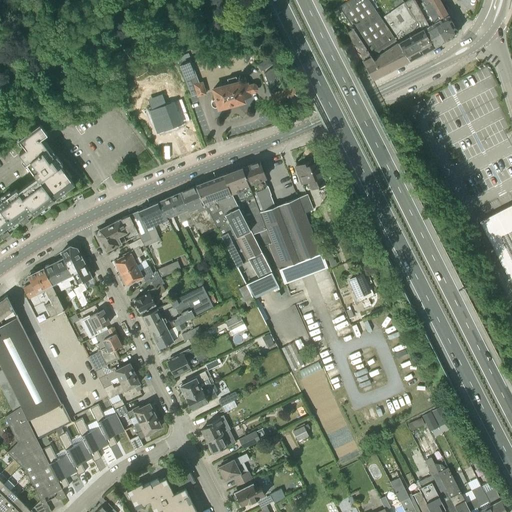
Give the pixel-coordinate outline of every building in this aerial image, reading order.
[(409,60),(398,43),(368,0),(348,0),(345,3),(342,0),(338,0),(334,3),(337,8),(339,7),(353,28),(348,32),(353,44),(354,44),(356,44),(360,53),(359,54),(373,79),(409,60)] [(415,0),(409,0),(404,3),(416,22),(418,21),(434,47),(444,41),(423,2),(418,4),(415,0)] [(421,0),(423,2),(444,41),(455,35),(456,35),(457,30),(439,0),(421,0)] [(414,34),(398,43),(409,60),(415,57),(434,47),(418,21),(416,22),(404,3),(383,16),(396,36),(410,28),(414,34)] [(196,94),(197,96),(206,94),(203,82),(199,83),(185,47),(174,52),(191,96),(196,94)] [(281,66),(278,67),(275,67),(271,68),(268,70),(265,73),(276,106),(295,99),(284,67),(281,66)] [(211,103),(212,106),(215,107),(218,106),(219,108),(244,101),(243,98),(251,96),(250,93),(256,91),(257,89),(256,85),(254,84),(248,86),(247,83),(239,85),(238,82),(236,76),(227,78),(229,84),(214,88),(216,99),(213,100),(211,103)] [(163,97),(155,96),(152,110),(149,111),(157,132),(180,123),(172,102),(165,105),(163,97)] [(38,179),(20,193),(31,210),(34,214),(75,184),(61,165),(63,163),(60,159),(62,158),(59,154),(57,155),(54,157),(47,147),(44,143),(41,138),(47,133),(40,123),(19,138),(26,148),(19,153),(23,158),(38,179)] [(266,177),(260,161),(243,167),(260,211),(260,212),(275,206),(264,178),(266,177)] [(318,185),(319,189),(326,187),(316,161),(310,164),(309,161),(296,166),(302,183),(309,180),(312,188),(318,185)] [(243,167),(223,174),(231,193),(232,193),(252,233),(266,228),(260,212),(260,211),(250,186),(243,167)] [(223,174),(197,184),(217,229),(218,228),(224,240),(237,267),(249,260),(257,274),(259,278),(246,284),(252,297),(262,292),(278,285),(270,269),(252,233),(232,193),(231,193),(223,174)] [(211,232),(217,229),(197,185),(180,192),(188,211),(194,224),(196,229),(199,228),(202,235),(211,232)] [(17,189),(0,200),(0,235),(4,233),(3,231),(18,220),(19,222),(23,219),(22,217),(31,210),(20,193),(17,189)] [(189,226),(194,224),(188,211),(180,192),(169,196),(177,213),(182,223),(186,221),(189,226)] [(313,209),(311,203),(307,194),(298,197),(304,213),(313,209)] [(172,215),(177,213),(169,196),(160,201),(170,224),(174,233),(179,231),(172,215)] [(313,272),(327,267),(322,251),(319,252),(304,213),(298,197),(275,206),(260,212),(266,228),(271,242),(269,243),(279,268),(307,257),(313,272)] [(164,227),(170,224),(160,201),(149,205),(157,223),(161,222),(164,227)] [(147,228),(157,223),(149,205),(139,210),(147,228)] [(146,228),(147,228),(139,210),(129,214),(129,215),(136,229),(138,233),(140,238),(143,245),(144,245),(143,242),(151,238),(146,228)] [(511,283),(511,212),(500,219),(496,212),(480,221),(504,267),(511,283)] [(136,229),(129,215),(121,219),(120,218),(99,229),(97,235),(100,240),(109,235),(111,238),(117,235),(118,236),(124,233),(125,235),(128,234),(133,232),(134,235),(138,233),(136,229)] [(137,240),(140,238),(138,233),(134,235),(133,232),(128,234),(125,235),(124,233),(118,236),(117,235),(111,238),(109,235),(100,240),(105,251),(135,236),(137,240)] [(139,247),(143,245),(140,238),(137,240),(129,244),(132,250),(123,255),(124,256),(115,261),(121,272),(137,264),(137,265),(142,262),(139,255),(142,253),(139,247)] [(63,258),(67,265),(82,257),(77,248),(70,246),(61,252),(64,257),(63,258)] [(58,260),(53,263),(66,288),(71,285),(68,279),(65,280),(63,278),(72,274),(67,265),(63,258),(62,257),(59,259),(58,260)] [(87,267),(82,257),(67,265),(72,274),(87,267)] [(45,267),(43,268),(51,284),(60,280),(61,282),(58,284),(61,290),(66,288),(53,263),(49,265),(48,264),(45,266),(45,267)] [(140,271),(137,265),(137,264),(121,272),(127,284),(136,279),(137,281),(144,278),(147,284),(152,281),(160,277),(157,271),(152,273),(149,267),(140,271)] [(168,274),(165,266),(158,268),(161,276),(168,274)] [(92,277),(87,267),(72,274),(77,284),(78,284),(79,286),(73,289),(82,307),(88,303),(82,292),(88,289),(84,281),(92,277)] [(45,305),(51,316),(64,309),(51,284),(43,268),(36,271),(35,271),(33,270),(30,272),(29,274),(30,274),(29,275),(32,283),(24,287),(29,298),(38,293),(37,291),(44,287),(51,302),(45,305)] [(348,279),(356,298),(371,292),(362,273),(348,279)] [(161,277),(160,277),(152,281),(154,287),(144,292),(145,294),(134,299),(137,304),(136,304),(140,312),(156,304),(152,297),(165,290),(162,284),(164,283),(161,277)] [(252,297),(246,284),(238,288),(247,306),(255,302),(252,297)] [(142,315),(154,337),(168,330),(174,327),(213,306),(212,304),(208,296),(203,285),(172,300),(172,301),(180,316),(173,320),(170,321),(169,320),(166,321),(157,308),(142,315)] [(212,304),(216,301),(213,294),(208,296),(212,304)] [(0,336),(21,323),(7,295),(0,300),(0,336)] [(172,300),(170,296),(162,300),(164,304),(172,301),(172,300)] [(95,336),(99,334),(97,329),(110,322),(104,310),(81,321),(89,338),(95,336)] [(240,314),(225,322),(229,330),(244,323),(240,314)] [(0,363),(0,364),(21,405),(28,419),(41,445),(74,428),(61,402),(62,402),(24,330),(21,323),(0,336),(0,363)] [(181,335),(184,341),(202,333),(198,326),(181,335)] [(99,351),(89,356),(95,370),(106,365),(101,356),(122,346),(112,327),(99,334),(95,336),(98,342),(97,343),(100,349),(99,351)] [(168,330),(154,337),(159,348),(167,344),(168,345),(174,341),(168,330)] [(269,333),(262,337),(266,345),(268,344),(270,346),(274,344),(272,341),(273,341),(269,333)] [(300,338),(294,341),(298,349),(304,346),(300,338)] [(189,367),(186,359),(192,356),(189,349),(169,359),(170,361),(168,362),(174,375),(189,367)] [(205,365),(207,370),(208,370),(220,364),(218,359),(205,365)] [(112,384),(120,380),(135,373),(130,362),(116,369),(113,370),(110,369),(106,368),(107,364),(106,365),(95,370),(104,388),(112,384)] [(0,364),(0,384),(13,410),(21,405),(0,364)] [(214,382),(208,370),(207,370),(187,380),(188,382),(180,385),(186,396),(201,388),(213,382),(214,382)] [(114,387),(112,384),(104,388),(109,398),(134,385),(139,383),(140,383),(135,373),(120,380),(122,384),(114,387)] [(201,388),(186,396),(192,409),(195,408),(198,407),(197,406),(217,396),(215,391),(217,390),(213,382),(201,388)] [(219,400),(221,406),(234,400),(239,397),(236,392),(219,400)] [(122,399),(112,404),(114,409),(124,404),(122,399)] [(234,400),(221,406),(224,412),(237,406),(234,400)] [(135,414),(139,422),(155,414),(149,403),(140,408),(139,406),(126,412),(129,418),(135,414)] [(115,409),(117,415),(128,410),(125,404),(115,409)] [(41,445),(28,419),(21,405),(13,410),(5,415),(17,441),(7,452),(27,472),(40,499),(53,492),(56,497),(60,499),(66,496),(41,445)] [(438,421),(446,417),(441,406),(433,410),(438,421)] [(437,422),(431,411),(423,415),(428,426),(437,422)] [(139,422),(134,424),(138,431),(137,432),(138,435),(130,439),(135,450),(144,445),(140,439),(152,433),(152,431),(161,426),(155,414),(139,422)] [(201,429),(207,440),(222,432),(229,429),(226,422),(223,416),(207,424),(208,426),(201,429)] [(411,430),(425,423),(422,417),(407,423),(411,430)] [(293,431),(297,441),(309,435),(306,430),(310,428),(308,424),(304,426),(304,425),(293,431)] [(222,432),(207,440),(213,452),(235,441),(229,429),(222,432)] [(256,431),(239,440),(243,448),(260,440),(256,431)] [(274,443),(281,442),(280,433),(273,434),(274,443)] [(246,481),(252,478),(248,471),(241,474),(240,472),(237,465),(250,459),(247,453),(219,467),(225,480),(233,476),(237,485),(246,481)] [(429,472),(431,475),(450,511),(469,511),(467,505),(461,492),(448,467),(437,472),(433,463),(429,465),(429,467),(431,471),(429,472)] [(197,511),(184,486),(194,481),(189,471),(168,481),(166,477),(151,484),(150,482),(143,485),(142,482),(127,490),(136,507),(137,507),(136,504),(141,501),(143,504),(150,500),(152,504),(151,504),(155,511),(162,508),(164,511),(197,511)] [(481,500),(477,502),(481,509),(482,511),(494,511),(485,493),(474,473),(469,475),(481,500)] [(420,492),(419,492),(429,511),(450,511),(431,475),(416,482),(420,492)] [(390,481),(405,511),(420,511),(411,493),(408,495),(399,477),(390,481)] [(0,500),(10,490),(3,483),(0,486),(0,500)] [(233,496),(236,500),(238,499),(242,506),(265,494),(261,486),(255,488),(253,483),(235,492),(236,494),(233,496)] [(495,488),(485,493),(494,511),(507,511),(501,499),(500,499),(495,488)] [(0,511),(1,511),(17,497),(10,490),(0,500),(0,511)] [(465,490),(461,492),(467,505),(469,511),(482,511),(481,509),(477,502),(476,499),(471,502),(465,490)] [(429,511),(419,492),(414,495),(422,511),(429,511)] [(258,501),(261,507),(266,504),(273,501),(270,494),(258,501)] [(14,511),(24,503),(17,497),(1,511),(14,511)] [(31,510),(28,511),(46,511),(44,507),(40,500),(31,510)] [(284,507),(281,501),(276,503),(279,509),(284,507)] [(28,511),(31,510),(24,503),(14,511),(28,511)]
